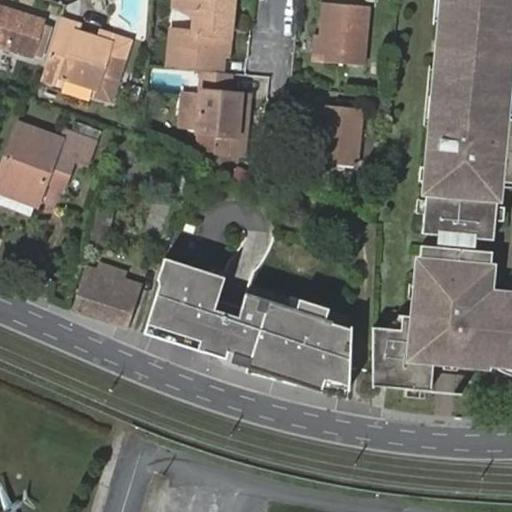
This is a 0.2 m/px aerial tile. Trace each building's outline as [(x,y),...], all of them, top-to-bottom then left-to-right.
[(168,29),(165,66),(203,69),(219,71),(221,53),(222,30),(217,30),(218,22),(224,23),(229,23),(230,0),(171,0),(171,4),(191,15),(196,16),(194,31),(189,30),(168,29)] [(320,0),(317,0),(315,34),(321,35),(318,60),(359,63),(364,5),(320,0)] [(429,152),(426,170),(425,186),(424,199),(422,214),(420,232),(493,238),(494,226),(495,211),(496,200),(494,200),(490,200),(491,194),(492,184),(494,184),(498,184),(500,184),(511,186),(511,182),(511,120),(507,120),(497,119),(499,105),(505,106),(507,96),(508,83),(508,74),(511,39),(511,2),(508,2),(508,0),(443,0),(441,25),(436,74),(434,100),(431,126),(429,144),(440,145),(440,153),(429,152)] [(435,0),(433,24),(441,25),(443,0),(435,0)] [(1,10),(3,4),(0,2),(0,45),(31,54),(43,17),(13,7),(11,12),(1,10)] [(13,7),(3,4),(1,10),(11,12),(13,7)] [(58,16),(38,78),(54,82),(56,75),(95,86),(93,93),(108,97),(124,35),(110,31),(107,38),(96,35),(69,28),(71,20),(58,16)] [(222,30),(221,53),(227,53),(229,23),(224,23),(222,30)] [(107,38),(110,31),(98,28),(96,35),(107,38)] [(321,35),(315,34),(311,34),(309,58),(318,60),(321,35)] [(228,92),(230,72),(219,71),(203,69),(196,131),(219,134),(218,146),(218,151),(241,153),(243,136),(235,135),(239,93),(228,92)] [(427,99),(434,100),(436,74),(429,73),(427,99)] [(248,94),(239,93),(235,135),(243,136),(248,94)] [(424,125),(431,126),(434,100),(427,99),(424,125)] [(319,121),(316,143),(315,161),(356,165),(363,108),(315,103),(313,121),(319,121)] [(507,120),(505,106),(499,105),(497,119),(507,120)] [(310,142),(316,143),(319,121),(313,121),(310,142)] [(19,124),(0,179),(0,191),(20,198),(22,192),(41,199),(58,152),(86,162),(95,137),(63,126),(59,137),(19,124)] [(219,134),(196,131),(195,144),(218,146),(219,134)] [(429,144),(429,152),(440,153),(440,145),(429,144)] [(494,200),(500,184),(498,184),(494,184),(492,184),(491,194),(490,200),(494,200)] [(503,212),(495,211),(494,226),(501,226),(503,212)] [(371,386),(372,386),(403,388),(417,390),(427,390),(431,353),(460,356),(460,363),(488,366),(489,366),(495,366),(511,368),(511,310),(502,310),(503,300),(489,298),(487,298),(484,298),(481,297),(481,291),(483,282),(485,282),(488,283),(491,251),(421,243),(416,284),(415,297),(413,315),(402,315),(402,319),(401,330),(396,330),(391,330),(371,328),(369,361),(370,363),(371,386)] [(158,283),(143,332),(221,357),(223,350),(246,357),(244,364),(317,388),(320,376),(344,383),(346,326),(320,318),(323,307),(300,299),(296,311),(246,295),(239,318),(215,310),(225,278),(162,258),(156,277),(158,283)] [(73,308),(126,326),(139,284),(104,273),(97,294),(79,288),(73,308)] [(486,288),(485,282),(483,282),(481,291),(481,297),(484,298),(487,298),(489,298),(486,288)] [(408,296),(415,297),(416,284),(410,284),(408,296)] [(511,300),(509,300),(503,300),(502,310),(511,310),(511,300)] [(396,320),(391,330),(396,330),(401,330),(402,319),(402,315),(399,315),(396,320)]
